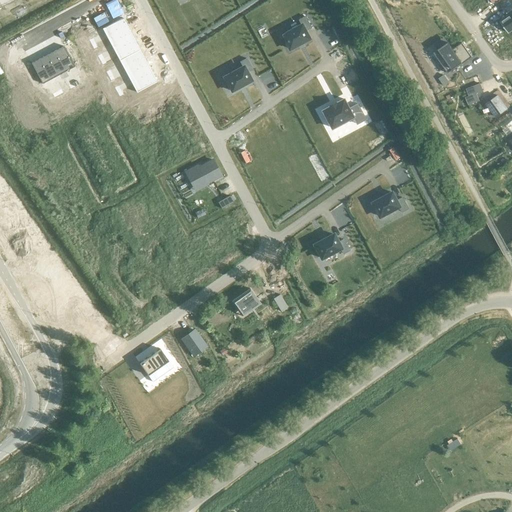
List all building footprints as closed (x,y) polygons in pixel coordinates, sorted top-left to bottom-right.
[(509,15),(500,22),(508,32),(511,29),(511,8),(507,12),(509,15)] [(302,25),(283,35),(286,40),(284,41),(288,48),(290,47),(291,49),(298,45),(299,45),(302,43),(303,43),(310,39),(306,31),(307,30),(306,30),(311,27),(311,28),(312,28),(306,16),(299,20),(302,25)] [(123,18),(102,29),(107,36),(127,26),(123,18)] [(127,26),(107,36),(111,44),(131,34),(127,26)] [(131,34),(111,44),(115,52),(135,41),(131,34)] [(135,41),(115,52),(119,60),(140,49),(135,41)] [(453,49),(448,43),(433,53),(448,73),(460,65),(460,66),(472,57),(462,43),(453,49)] [(63,46),(55,50),(66,71),(74,66),(63,46)] [(140,49),(119,60),(124,68),(144,57),(140,49)] [(55,50),(47,55),(58,75),(66,71),(55,50)] [(47,55),(39,59),(50,79),(58,75),(47,55)] [(144,57),(124,68),(128,76),(148,65),(144,57)] [(243,67),(224,77),(227,82),(225,83),(229,90),(230,89),(232,91),(239,87),(240,87),(240,86),(243,85),(244,85),(244,84),(251,80),(247,72),(247,71),(251,69),(252,70),(252,69),(246,58),(240,62),(243,67)] [(39,59),(31,63),(42,83),(50,79),(39,59)] [(148,65),(128,76),(132,84),(152,73),(148,65)] [(152,73),(132,84),(136,92),(157,81),(152,73)] [(443,86),(449,82),(444,75),(439,79),(443,86)] [(497,95),(486,103),(493,114),(498,111),(500,114),(507,109),(497,95)] [(331,106),(324,110),(333,128),(354,117),(357,124),(366,119),(358,104),(350,108),(345,99),(337,103),(331,106)] [(155,110),(144,116),(147,121),(146,122),(153,135),(172,124),(170,120),(172,119),(168,112),(166,113),(165,112),(158,115),(155,110)] [(197,165),(185,172),(193,186),(205,180),(207,183),(221,175),(213,160),(198,168),(197,165)] [(375,205),(373,206),(377,213),(378,212),(381,217),(399,207),(402,212),(409,208),(403,197),(402,198),(398,201),(398,200),(397,200),(393,192),(385,196),(385,197),(381,199),(381,198),(381,199),(373,203),(375,205)] [(230,195),(218,202),(222,208),(233,202),(230,195)] [(315,247),(313,248),(317,255),(319,254),(321,258),(340,248),(343,254),(349,250),(343,239),(343,240),(339,243),(338,242),(333,234),(326,238),(325,238),(325,239),(322,240),(321,241),(314,245),(315,247)] [(250,288),(232,301),(240,313),(251,306),(253,309),(261,304),(250,288)] [(194,330),(182,339),(193,355),(201,350),(199,347),(204,343),(194,330)] [(160,349),(139,363),(148,376),(168,361),(160,349)]
